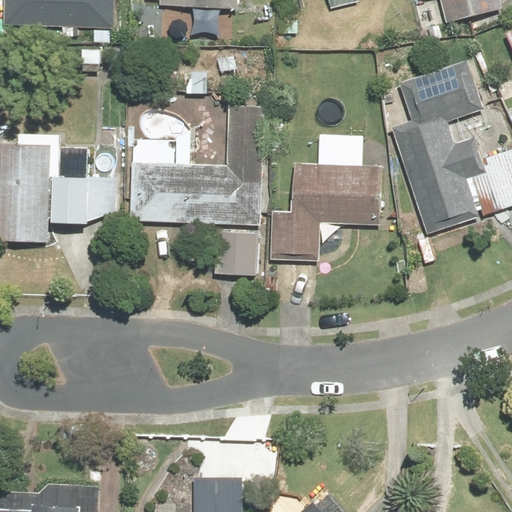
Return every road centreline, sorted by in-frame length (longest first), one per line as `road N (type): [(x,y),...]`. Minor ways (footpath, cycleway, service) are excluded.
road 1 (residential): [(290,369),(366,368),(511,328)]
road 2 (residential): [(81,331),(22,332),(4,344),(4,385),(32,398),(100,401)]
road 3 (residential): [(290,369),(184,339),(81,331)]
road 4 (residential): [(100,401),(180,401),(290,369)]
